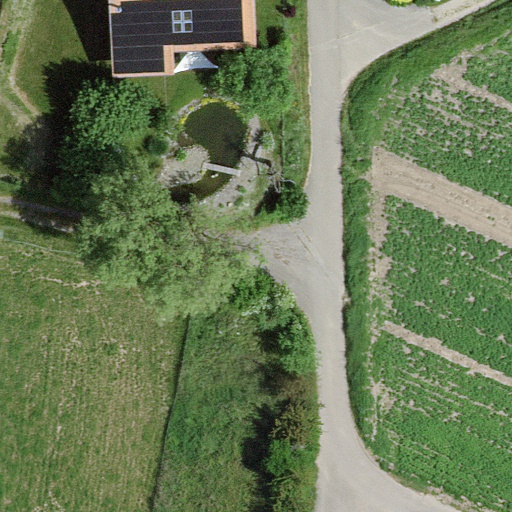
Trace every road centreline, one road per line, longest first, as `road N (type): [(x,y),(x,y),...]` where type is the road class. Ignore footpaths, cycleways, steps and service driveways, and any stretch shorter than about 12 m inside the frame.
road 1 (unclassified): [(430,511),(340,471),(320,0)]
road 2 (track): [(322,44),(394,28),(454,0)]
